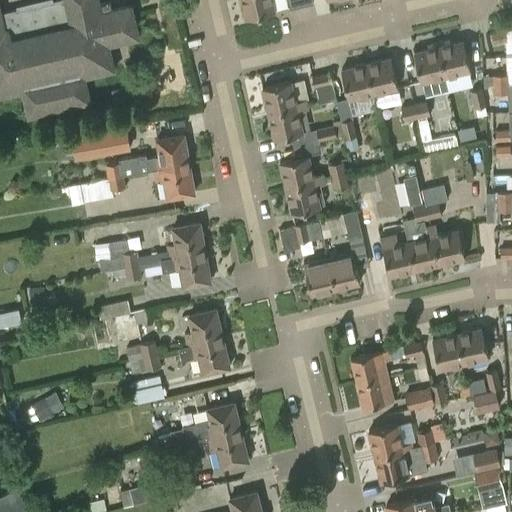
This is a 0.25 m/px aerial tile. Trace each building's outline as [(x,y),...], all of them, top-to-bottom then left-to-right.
[(0,94),(21,90),(26,115),(90,101),(85,75),(116,68),(110,42),(140,36),(131,0),(126,0),(101,6),(99,0),(33,0),(0,7),(0,94)] [(241,0),(246,17),(274,11),(271,0),(241,0)] [(505,31),(491,34),(493,43),(507,40),(505,31)] [(463,41),(438,46),(445,76),(470,70),(463,41)] [(421,82),(445,76),(438,46),(414,52),(421,82)] [(391,58),(366,63),(373,93),(397,87),(391,58)] [(349,99),(373,93),(366,63),(342,69),(349,99)] [(484,87),(494,86),(494,84),(507,84),(511,83),(511,69),(508,69),(508,74),(483,75),(484,87)] [(312,76),(319,104),(336,99),(329,71),(312,76)] [(262,87),(269,113),(306,104),(305,99),(295,101),(291,81),(262,87)] [(507,84),(494,84),(494,86),(494,93),(508,93),(507,84)] [(481,88),(471,90),(475,108),(486,105),(481,88)] [(427,101),(414,103),(417,117),(429,114),(427,101)] [(401,106),(404,119),(417,117),(414,103),(401,106)] [(306,104),(269,113),(275,138),(290,134),(293,145),(317,140),(315,129),(303,132),(298,111),(308,109),(306,104)] [(351,119),(342,121),(346,138),(355,135),(351,119)] [(334,125),(317,129),(319,139),(343,134),(340,120),(333,121),(334,125)] [(126,127),(73,137),(76,156),(130,146),(126,127)] [(509,130),(496,130),(496,139),(510,139),(509,130)] [(146,153),(120,158),(121,162),(123,174),(153,169),(153,170),(190,163),(185,134),(157,138),(159,155),(146,157),(146,153)] [(510,145),(496,146),(496,155),(510,154),(510,145)] [(430,153),(416,156),(423,185),(437,181),(430,153)] [(280,162),(286,187),(324,178),(323,174),(313,176),(308,155),(280,162)] [(331,176),(346,173),(343,160),(328,164),(331,176)] [(123,175),(121,162),(107,165),(109,177),(123,175)] [(190,163),(153,170),(156,183),(164,181),(166,198),(194,193),(194,192),(192,179),(191,175),(190,163)] [(349,186),(346,173),(331,176),(334,189),(349,186)] [(109,177),(111,189),(125,187),(124,181),(123,175),(109,177)] [(415,175),(404,178),(410,204),(421,202),(415,175)] [(324,178),(286,187),(292,213),(320,206),(320,204),(324,203),(320,185),(325,183),(324,178)] [(444,184),(422,189),(426,204),(429,219),(441,216),(437,201),(447,199),(444,184)] [(498,192),(498,202),(511,201),(511,191),(498,192)] [(511,200),(511,201),(498,202),(486,202),(487,221),(497,220),(499,220),(499,211),(511,210),(511,200)] [(371,201),(359,203),(362,218),(373,216),(371,201)] [(424,220),(429,219),(426,204),(414,207),(417,221),(424,220)] [(356,210),(343,213),(349,239),(362,236),(356,210)] [(416,216),(403,219),(408,242),(415,269),(440,263),(431,226),(426,227),(424,220),(417,221),(416,216)] [(170,257),(205,251),(200,221),(173,226),(176,243),(168,244),(170,257)] [(309,239),(306,221),(294,223),(298,242),(309,239)] [(436,224),(431,226),(440,263),(465,257),(458,229),(438,234),(436,224)] [(389,275),(415,269),(408,242),(398,244),(396,234),(380,238),(389,275)] [(111,257),(99,259),(101,271),(124,266),(140,263),(137,250),(129,252),(127,239),(108,243),(111,257)] [(511,246),(500,247),(501,257),(511,256),(511,246)] [(170,257),(140,263),(141,270),(162,266),(163,272),(180,268),(183,285),(211,280),(205,251),(170,257)] [(352,251),(328,257),(335,288),(360,282),(352,251)] [(311,294),(335,288),(328,257),(304,263),(311,294)] [(127,279),(142,276),(141,270),(140,263),(124,266),(127,279)] [(45,304),(44,287),(30,288),(32,305),(45,304)] [(131,312),(128,298),(98,305),(100,318),(114,315),(131,312)] [(19,308),(0,311),(0,326),(22,322),(19,308)] [(188,345),(223,337),(216,308),(189,314),(193,330),(185,332),(188,345)] [(482,327),(457,333),(464,363),(489,357),(488,354),(485,340),(482,327)] [(439,369),(464,363),(457,333),(432,339),(439,369)] [(223,337),(188,345),(179,347),(182,360),(199,356),(203,372),(221,368),(230,366),(223,337)] [(154,340),(126,346),(129,359),(157,352),(154,340)] [(421,341),(419,341),(403,345),(406,357),(423,352),(421,341)] [(357,382),(387,375),(382,351),(360,356),(352,358),(357,380),(357,382)] [(157,352),(129,359),(132,371),(141,369),(160,365),(157,352)] [(500,387),(500,385),(496,370),(486,372),(489,389),(500,387)] [(160,375),(132,380),(136,400),(165,395),(164,393),(167,392),(167,388),(166,385),(162,386),(160,375)] [(393,399),(387,375),(357,382),(363,407),(393,400),(393,399)] [(442,382),(430,385),(430,386),(434,402),(446,399),(442,382)] [(430,386),(405,392),(409,408),(434,402),(430,386)] [(495,389),(473,394),(477,413),(500,408),(495,389)] [(52,393),(32,405),(40,419),(60,408),(57,401),(56,399),(52,393)] [(206,439),(206,438),(241,430),(234,401),(207,408),(210,419),(197,422),(194,423),(183,426),(187,444),(206,439)] [(375,457),(414,448),(412,442),(402,444),(397,423),(368,430),(375,457)] [(416,432),(420,447),(434,444),(434,441),(431,429),(416,432)] [(241,430),(206,438),(206,439),(209,452),(218,450),(222,466),(248,460),(241,430)] [(158,437),(161,450),(174,447),(171,434),(158,437)] [(437,458),(434,444),(420,447),(414,448),(375,457),(381,481),(393,478),(427,470),(425,461),(437,458)] [(174,447),(161,450),(164,462),(177,459),(174,447)] [(496,447),(472,453),(477,470),(500,464),(496,447)] [(477,480),(479,489),(502,484),(500,478),(505,477),(502,465),(475,472),(476,476),(477,480)] [(119,489),(123,505),(174,493),(179,491),(175,475),(119,489)] [(0,511),(30,511),(17,488),(14,490),(0,496),(0,511)] [(261,511),(256,491),(230,498),(233,511),(228,511),(226,511),(261,511)] [(431,494),(415,498),(414,497),(398,501),(386,504),(387,511),(435,511),(435,507),(431,494)] [(104,497),(89,500),(91,511),(92,511),(106,509),(104,497)]
